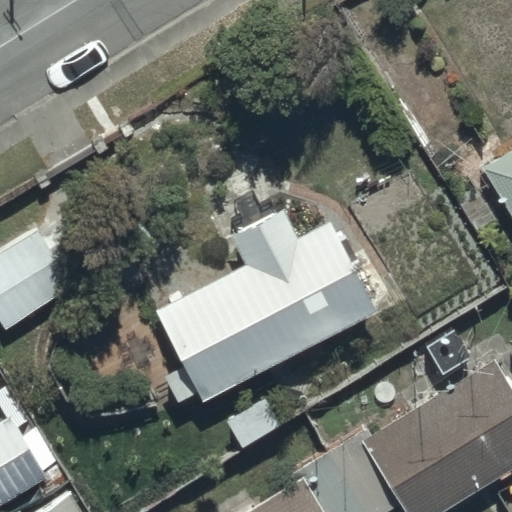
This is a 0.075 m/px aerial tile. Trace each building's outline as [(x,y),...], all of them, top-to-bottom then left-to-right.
[(501,209),(511,227),(511,291),(506,295),(511,303),(511,136),(471,162),(474,166),(479,175),(448,194),(470,229),(501,209)] [(232,255),(140,302),(187,395),(365,305),(318,212),(283,230),(267,198),(216,224),(232,255)] [(33,223),(0,241),(0,321),(67,284),(33,223)] [(291,478),(234,511),(369,511),(392,498),(399,511),(420,511),(511,456),(511,395),(486,354),(354,434),(351,430),(286,469),(291,478)] [(0,493),(42,471),(2,408),(0,408),(0,493)]
